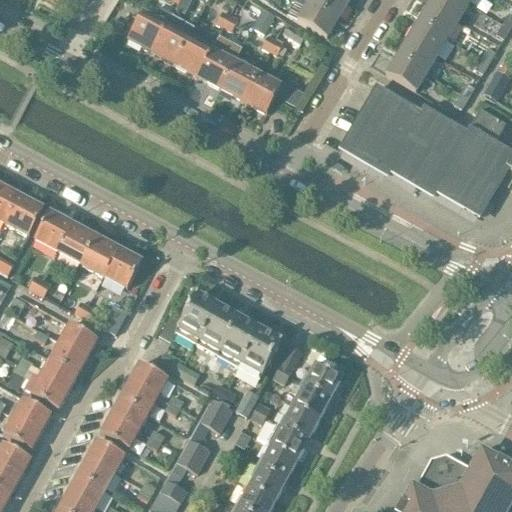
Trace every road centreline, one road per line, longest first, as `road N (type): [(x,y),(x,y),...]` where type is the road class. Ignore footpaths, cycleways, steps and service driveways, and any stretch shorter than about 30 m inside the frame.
road 1 (residential): [(17,511),(81,395),(123,357),(186,246)]
road 2 (tertiary): [(186,246),(428,374)]
road 3 (tertiary): [(281,179),(69,65)]
road 4 (tertiary): [(489,291),(281,179)]
road 5 (tertiary): [(0,149),(186,246)]
road 6 (residential): [(281,179),(386,0)]
road 7 (residential): [(412,398),(337,511)]
